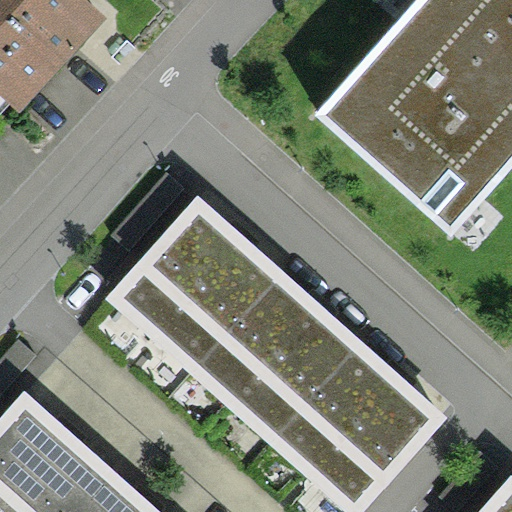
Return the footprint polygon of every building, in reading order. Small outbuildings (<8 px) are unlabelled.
[(92,0),(0,0),(0,83),(39,120),(124,30),(92,0)] [(452,238),(511,169),(511,0),(424,0),(318,121),(452,238)] [(361,511),(437,425),(193,216),(111,312),(344,511),(361,511)] [(133,511),(16,412),(0,431),(0,511),(133,511)] [(511,511),(511,495),(511,494),(495,511),(511,511)]
